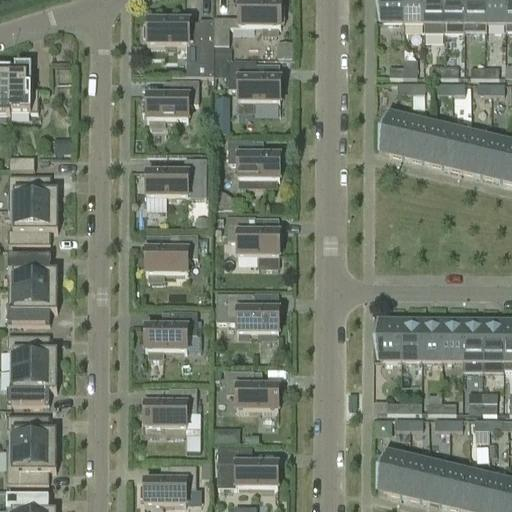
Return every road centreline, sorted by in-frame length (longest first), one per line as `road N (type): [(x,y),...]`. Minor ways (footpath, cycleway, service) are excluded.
road 1 (residential): [(99,511),(104,1)]
road 2 (residential): [(333,297),(332,0)]
road 3 (residential): [(333,511),(333,297)]
road 4 (residential): [(333,297),(511,298)]
